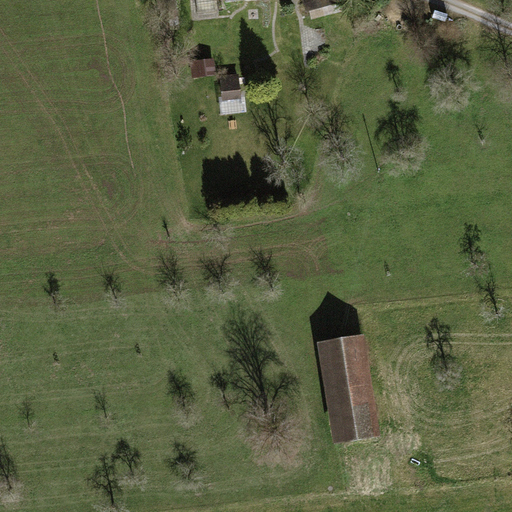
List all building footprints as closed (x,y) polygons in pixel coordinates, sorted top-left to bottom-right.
[(344,0),(302,0),(306,13),(345,2),(344,0)] [(213,60),(195,62),(197,79),(215,77),(213,60)] [(238,75),(220,77),(223,102),(241,100),(238,75)] [(214,81),(200,83),(202,97),(215,96),(214,81)] [(364,337),(317,345),(333,447),(380,439),(364,337)]
